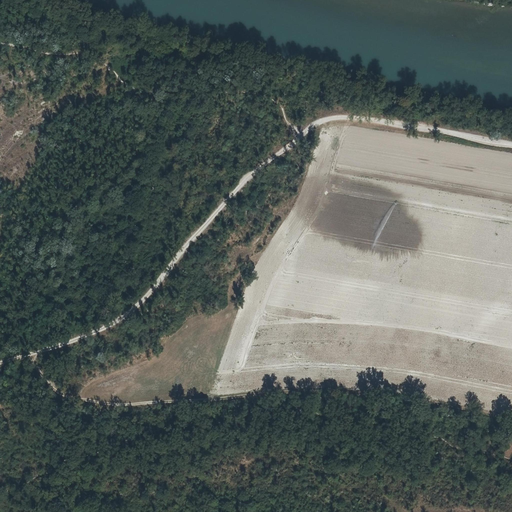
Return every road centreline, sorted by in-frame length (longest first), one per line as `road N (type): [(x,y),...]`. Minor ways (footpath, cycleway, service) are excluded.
road 1 (track): [(303,133),(250,174),(147,294),(104,328),(30,353)]
road 2 (track): [(303,133),(360,117),(511,144)]
